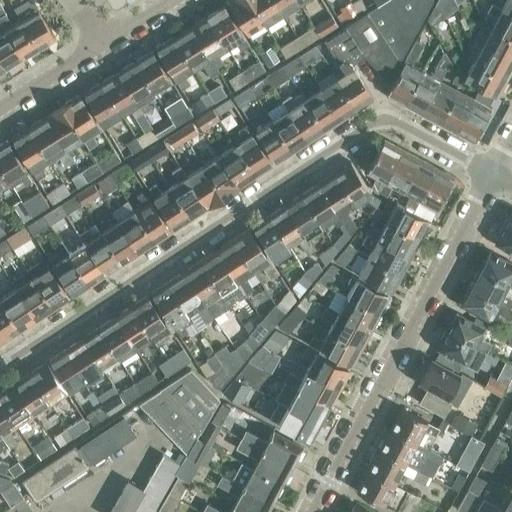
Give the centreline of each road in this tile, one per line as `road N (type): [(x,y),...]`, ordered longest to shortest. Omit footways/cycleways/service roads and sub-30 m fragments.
road 1 (residential): [(0,371),(379,115),(490,176)]
road 2 (residential): [(490,176),(314,511)]
road 3 (residential): [(0,105),(103,41)]
